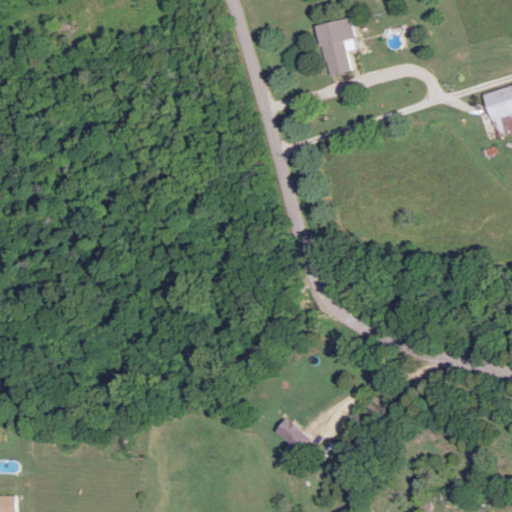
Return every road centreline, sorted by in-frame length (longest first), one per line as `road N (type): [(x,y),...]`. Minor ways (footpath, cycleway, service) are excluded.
road 1 (residential): [(314,274),(285,206),(258,33),(232,0)]
road 2 (residential): [(276,150),(511,75)]
road 3 (residential): [(511,370),(358,323)]
